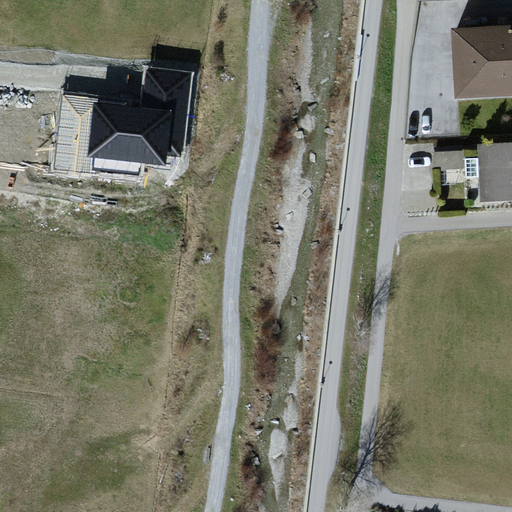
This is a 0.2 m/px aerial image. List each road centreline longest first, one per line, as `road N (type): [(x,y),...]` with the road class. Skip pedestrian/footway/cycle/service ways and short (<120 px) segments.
road 1 (track): [(264,0),(230,292),(238,397),(216,511)]
road 2 (residential): [(376,0),(319,511)]
road 3 (residential): [(406,0),(359,511)]
